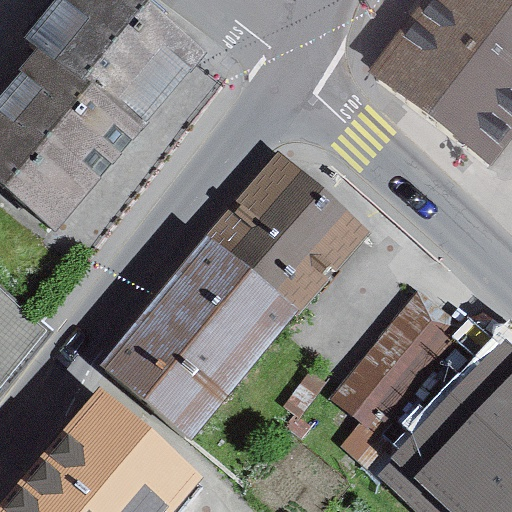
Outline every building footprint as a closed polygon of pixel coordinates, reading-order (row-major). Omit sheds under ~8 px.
[(187,55),(119,0),(79,0),(0,97),(0,186),(48,225),(187,55)] [(511,117),(511,0),(432,0),(374,75),(482,157),(511,117)] [(278,161),(191,263),(274,332),(359,232),(278,161)] [(274,332),(191,263),(105,366),(188,435),(274,332)] [(362,448),(450,344),(403,305),(316,409),(362,448)] [(0,378),(33,342),(0,312),(0,378)] [(511,511),(511,381),(418,484),(448,511),(511,511)] [(99,402),(5,511),(160,511),(189,478),(99,402)]
